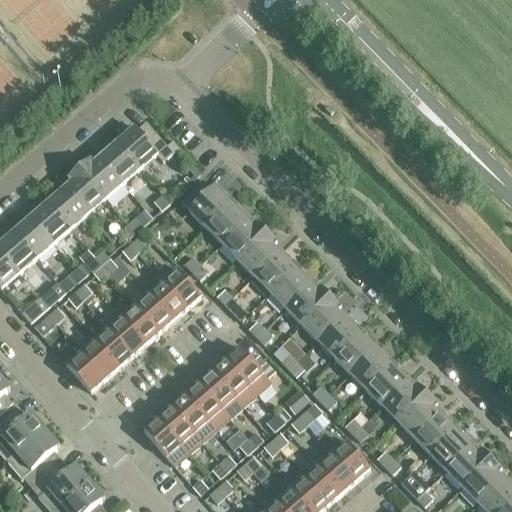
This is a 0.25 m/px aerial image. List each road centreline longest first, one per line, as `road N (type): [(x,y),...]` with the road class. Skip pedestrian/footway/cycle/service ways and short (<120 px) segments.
road 1 (residential): [(511,421),(185,83)]
road 2 (tertiary): [(307,0),(414,113),(511,200)]
road 3 (tertiary): [(511,189),(329,0)]
road 4 (residential): [(0,199),(132,80),(185,83)]
road 5 (unclassified): [(95,442),(226,325)]
road 6 (unclassified): [(95,442),(0,334)]
road 7 (unclassified): [(185,83),(273,0)]
